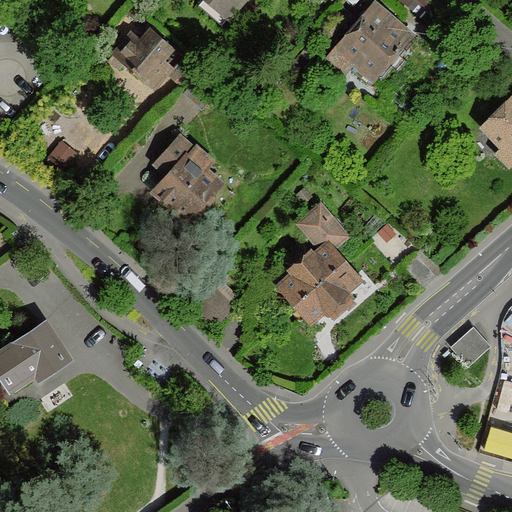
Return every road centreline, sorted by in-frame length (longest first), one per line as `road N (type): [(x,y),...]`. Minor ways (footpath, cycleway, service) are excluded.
road 1 (tertiary): [(0,184),(94,254),(261,417)]
road 2 (tertiary): [(511,246),(418,332),(390,379)]
road 3 (tertiary): [(402,438),(421,455),(511,497)]
